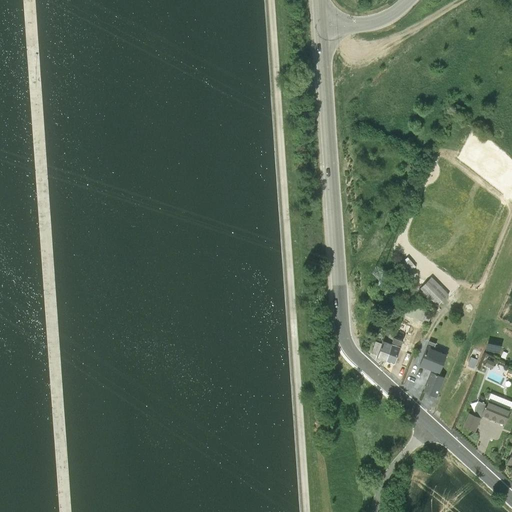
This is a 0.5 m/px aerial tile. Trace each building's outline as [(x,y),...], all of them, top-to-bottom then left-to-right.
[(403,260),(411,270),(417,265),(409,256),(403,260)] [(429,277),(419,288),(436,304),(446,294),(429,277)] [(382,341),(377,358),(386,361),(398,322),(392,319),(387,328),(383,341),(382,341)] [(398,322),(386,361),(394,364),(402,341),(419,347),(424,332),(398,322)] [(435,345),(428,342),(419,365),(432,371),(423,392),(435,397),(444,376),(439,374),(447,354),(434,349),(435,345)] [(468,413),(463,427),(475,432),(482,416),(504,425),(511,406),(511,402),(490,393),(485,404),(478,401),(472,415),(468,413)]
